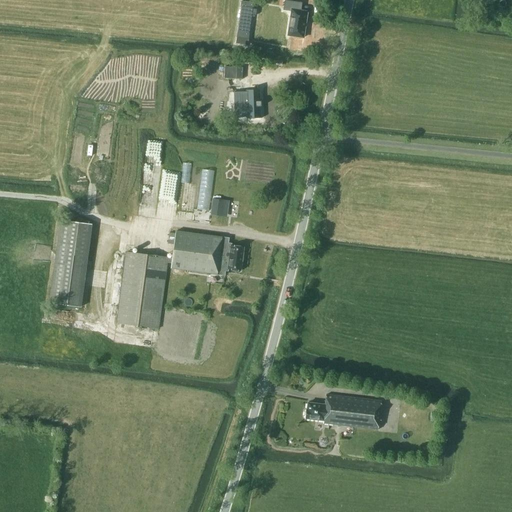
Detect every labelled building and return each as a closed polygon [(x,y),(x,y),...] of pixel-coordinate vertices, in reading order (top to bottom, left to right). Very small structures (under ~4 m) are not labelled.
[(242,1),(236,43),(248,45),(252,15),(256,15),(257,9),(253,9),(254,3),(242,1)] [(284,2),(283,11),(291,13),(287,37),(303,39),(307,13),(301,12),(302,4),(284,2)] [(234,97),(234,122),(244,122),(244,123),(258,123),(258,95),(244,95),(244,97),(234,97)] [(195,211),(201,159),(188,158),(182,209),(195,211)] [(162,199),(170,200),(171,193),(163,192),(162,199)] [(212,198),(210,215),(226,217),(228,200),(212,198)] [(90,227),(59,223),(49,304),(80,308),(90,227)] [(172,258),(168,258),(167,263),(171,263),(171,268),(216,274),(216,275),(217,275),(217,274),(224,275),(225,269),(228,269),(241,271),(244,248),(231,246),(232,246),(228,245),(229,238),(175,231),(172,258)] [(167,263),(168,258),(126,252),(117,323),(158,329),(167,263)] [(381,400),(327,395),(327,400),(325,400),(325,405),(307,403),(307,406),(304,407),(304,413),(306,416),(305,418),(322,420),(322,423),(378,429),(381,400)]
